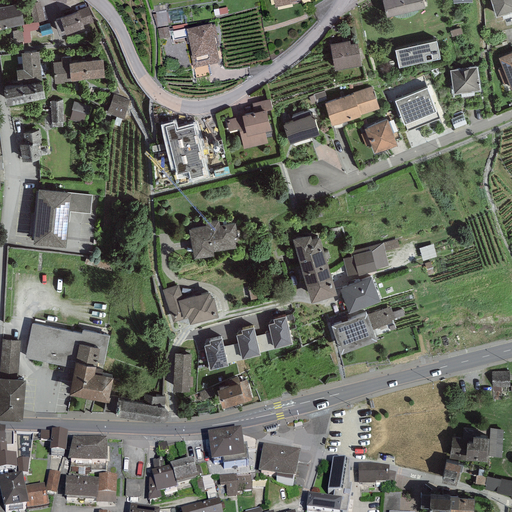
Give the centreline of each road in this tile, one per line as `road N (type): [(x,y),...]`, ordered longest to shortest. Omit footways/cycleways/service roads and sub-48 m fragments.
road 1 (unclassified): [(344,0),(284,63),(238,93),(188,107),(152,90),(97,0)]
road 2 (residential): [(511,114),(322,192)]
road 3 (residential): [(511,504),(389,463),(317,451)]
road 4 (primary): [(511,350),(327,397)]
road 5 (residential): [(0,290),(8,216),(0,113)]
road 6 (primary): [(175,430),(0,423)]
road 7 (residential): [(175,430),(171,353),(190,327),(226,316)]
